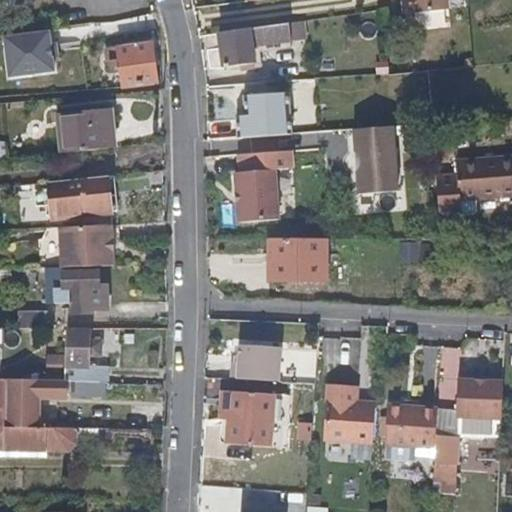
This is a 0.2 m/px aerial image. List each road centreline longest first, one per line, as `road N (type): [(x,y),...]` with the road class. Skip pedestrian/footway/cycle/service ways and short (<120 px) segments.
road 1 (residential): [(186,303),(511,321)]
road 2 (residential): [(176,0),(186,303)]
road 3 (residential): [(186,303),(179,511)]
